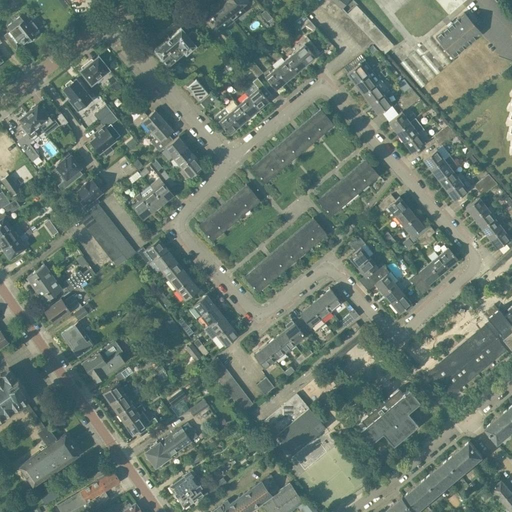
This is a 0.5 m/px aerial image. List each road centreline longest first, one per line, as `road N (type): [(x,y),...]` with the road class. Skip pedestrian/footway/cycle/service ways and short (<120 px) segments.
road 1 (residential): [(394,336),(475,261),(372,135),(318,86),(229,161)]
road 2 (residential): [(394,336),(331,270),(259,316),(223,279),(177,219),(229,161)]
road 3 (residential): [(159,511),(0,287)]
road 4 (residential): [(229,161),(107,23)]
road 5 (residential): [(351,511),(468,419)]
road 6 (residential): [(114,175),(105,176),(79,146),(74,123),(39,75)]
